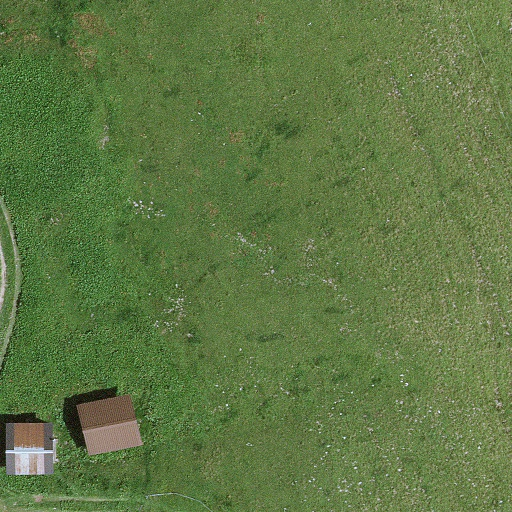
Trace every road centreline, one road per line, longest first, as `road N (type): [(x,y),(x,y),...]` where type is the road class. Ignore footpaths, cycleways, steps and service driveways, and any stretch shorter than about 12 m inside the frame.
road 1 (track): [(132,511),(10,503),(0,492)]
road 2 (track): [(0,337),(10,286),(0,214)]
